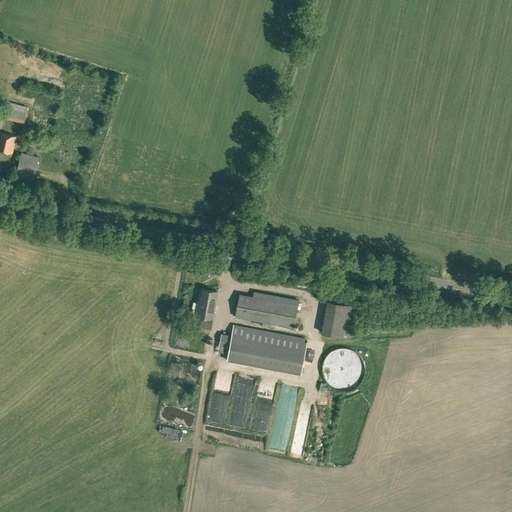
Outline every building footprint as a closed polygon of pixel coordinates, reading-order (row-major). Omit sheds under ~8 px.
[(0,76),(9,79),(17,47),(5,44),(0,65),(0,76)] [(35,124),(38,114),(11,107),(9,112),(6,112),(5,117),(35,124)] [(0,150),(12,153),(17,136),(0,131),(0,150)] [(213,318),(218,291),(200,288),(195,314),(202,316),(200,327),(211,329),(213,317),(213,318)] [(239,293),(235,317),(293,328),(299,299),(255,290),(254,295),(239,293)] [(351,338),(357,306),(327,300),(321,332),(351,338)] [(292,336),(233,325),(231,335),(221,334),(218,352),(228,354),(227,356),(227,360),(301,374),(307,339),(305,338),(292,336)] [(363,367),(363,363),(362,358),(360,355),(357,351),(354,349),(350,347),(345,346),(342,346),(338,346),(334,347),(330,350),(327,352),(325,355),(323,359),(322,363),(321,367),(322,371),(323,375),(325,378),(328,382),(331,384),(334,386),(339,387),(343,388),(347,387),(351,386),(354,384),(358,381),(360,378),(362,375),(363,371),(363,367)]
